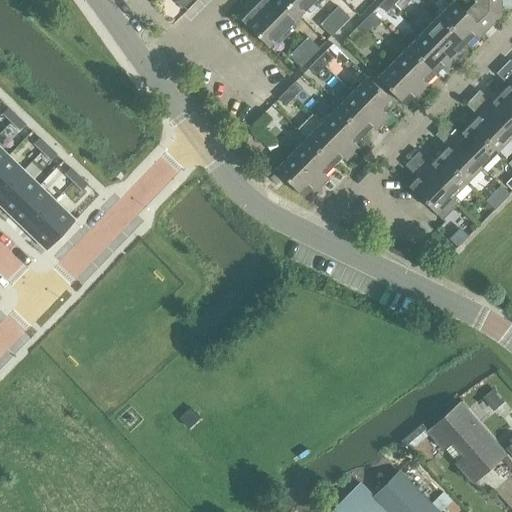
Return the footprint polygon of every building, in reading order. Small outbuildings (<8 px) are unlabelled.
[(178,0),(179,0),(177,3),(183,9),(191,0),(178,0)] [(262,0),(256,0),(255,1),(285,31),(299,16),(281,0),(262,0)] [(281,0),(299,16),(313,2),(310,0),(281,0)] [(385,14),(393,6),(387,0),(384,0),(378,6),(385,14)] [(472,0),(472,5),(492,25),(499,17),(498,0),(472,0)] [(453,3),(438,19),(464,45),(474,35),(478,39),(492,25),(472,5),(464,13),(453,3)] [(242,22),(240,23),(267,49),(282,34),(253,4),(246,10),(250,13),(242,22)] [(329,17),(340,28),(348,19),(337,9),(329,17)] [(330,38),(340,28),(329,17),(319,27),(330,38)] [(438,19),(422,34),(453,64),(458,58),(455,54),(464,45),(438,19)] [(356,29),(363,36),(372,28),(365,21),(356,29)] [(356,43),(363,36),(356,29),(349,36),(356,43)] [(407,33),(399,41),(407,49),(434,76),(444,66),(447,69),(453,64),(422,34),(416,41),(407,33)] [(299,48),(310,58),(318,50),(307,40),(299,48)] [(300,69),(310,58),(299,48),(289,58),(300,69)] [(407,49),(392,64),(423,94),(428,88),(425,85),(434,76),(407,49)] [(318,59),(325,66),(331,59),(325,53),(318,59)] [(315,75),(325,66),(318,59),(309,69),(315,75)] [(511,65),(507,61),(501,67),(511,77),(511,65)] [(392,64),(376,81),(403,107),(412,97),(416,101),(423,94),(392,64)] [(511,77),(501,67),(495,73),(507,85),(499,94),(511,107),(511,77)] [(353,92),(382,123),(386,119),(383,116),(392,106),(365,79),(353,92)] [(288,90),(295,97),(301,90),(295,83),(288,90)] [(285,106),(295,97),(288,90),(278,100),(285,106)] [(511,107),(499,94),(490,102),(479,91),(471,98),(511,138),(511,107)] [(375,130),(382,123),(353,92),(338,107),(364,135),(372,127),(375,130)] [(511,143),(511,138),(471,98),(465,104),(477,116),(469,125),(496,152),(508,140),(511,143)] [(7,106),(1,112),(10,121),(16,115),(7,106)] [(353,146),(364,135),(338,107),(320,125),(351,155),(356,149),(353,146)] [(265,114),(257,121),(264,128),(271,121),(265,114)] [(16,115),(10,121),(19,129),(25,123),(16,115)] [(257,121),(248,130),(267,148),(276,139),(264,128),(257,121)] [(496,152),(469,125),(460,134),(448,122),(441,129),(484,172),(487,169),(483,165),(496,152)] [(345,161),(351,155),(320,125),(307,138),(335,165),(342,158),(345,161)] [(481,175),(484,172),(441,129),(435,136),(447,147),(438,156),(465,183),(477,171),(481,175)] [(39,136),(33,142),(42,151),(48,144),(39,136)] [(322,178),(335,165),(307,138),(292,153),(322,184),(325,181),(322,178)] [(48,144),(42,151),(50,159),(56,153),(48,144)] [(0,146),(0,162),(8,154),(0,146)] [(275,171),(285,182),(302,198),(311,188),(315,192),(322,184),(292,153),(275,171)] [(465,183),(438,156),(430,165),(418,153),(410,160),(453,202),(454,202),(456,200),(452,196),(465,183)] [(8,154),(0,162),(0,194),(24,169),(8,154)] [(407,187),(435,214),(441,221),(457,206),(454,202),(453,202),(410,160),(406,165),(418,176),(407,187)] [(70,166),(64,172),(72,181),(79,175),(70,166)] [(24,169),(0,194),(0,206),(9,216),(39,184),(24,169)] [(79,175),(72,181),(81,189),(87,183),(79,175)] [(39,184),(9,216),(25,231),(55,199),(39,184)] [(55,199),(25,231),(45,251),(76,219),(55,199)] [(492,410),(502,403),(492,389),(482,396),(492,410)] [(408,451),(410,449),(428,435),(442,451),(444,449),(455,461),(453,463),(471,483),(500,458),(510,469),(511,467),(511,462),(504,454),(505,453),(460,403),(428,430),(421,423),(400,441),(408,451)] [(373,495),(371,496),(386,511),(438,511),(431,504),(397,470),(373,495)] [(442,493),(431,504),(438,511),(440,511),(444,509),(446,511),(458,511),(460,511),(442,493)]
